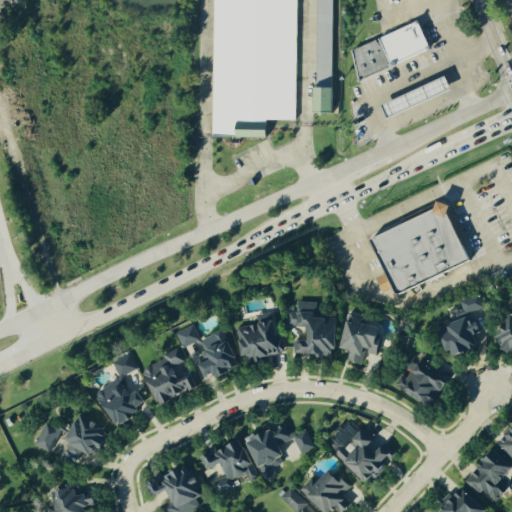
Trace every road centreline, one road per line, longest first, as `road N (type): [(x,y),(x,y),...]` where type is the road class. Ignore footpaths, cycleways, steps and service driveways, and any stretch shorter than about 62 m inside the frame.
road 1 (secondary): [(0,364),(444,153)]
road 2 (residential): [(443,454),(397,415),(348,395),(291,390),(258,395),(135,456),(123,477)]
road 3 (secondary): [(326,179),(0,332)]
road 4 (residential): [(489,387),(476,417),(388,511)]
road 5 (secondary): [(511,94),(386,152)]
